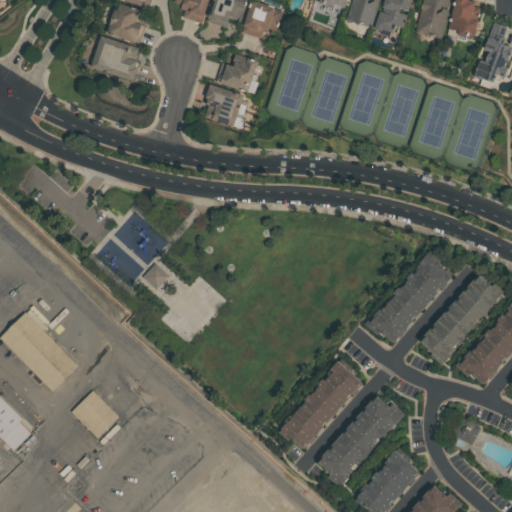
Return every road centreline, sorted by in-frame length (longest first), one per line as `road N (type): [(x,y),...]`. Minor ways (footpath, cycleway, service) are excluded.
road 1 (tertiary): [(511,219),(437,189),(363,172),(166,154),(93,133),(0,84)]
road 2 (tertiary): [(10,120),(111,167),(381,205),(511,250)]
road 3 (residential): [(10,120),(75,0)]
